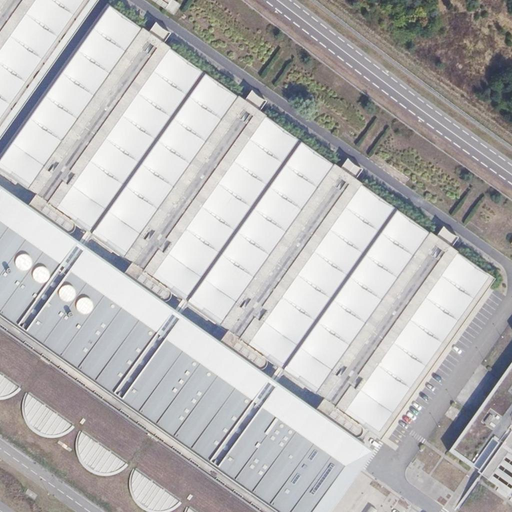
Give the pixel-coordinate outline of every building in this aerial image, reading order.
[(0,0),(0,118),(83,0),(0,0)] [(179,310),(297,149),(99,9),(0,149),(0,182),(30,204),(69,231),(126,271),(165,299),(179,310)] [(259,111),(265,101),(248,92),(243,102),(259,111)] [(374,447),(489,285),(297,149),(179,310),(223,340),(262,368),(319,408),(358,435),(374,447)] [(0,431),(57,472),(170,317),(159,309),(120,281),(62,240),(24,213),(0,196),(0,431)] [(69,231),(30,204),(24,213),(62,240),(65,240),(68,238),(69,235),(69,231)] [(165,299),(126,271),(120,281),(159,309),(162,307),(164,305),(165,302),(165,299)] [(113,511),(328,511),(367,457),(351,445),(313,418),(255,377),(217,350),(170,317),(57,472),(113,511)] [(262,368),(223,340),(217,350),(255,377),(258,376),(261,373),(262,371),(262,368)] [(511,356),(447,448),(511,494),(511,356)] [(358,435),(319,408),(313,418),(351,445),(354,444),(357,441),(358,438),(358,435)]
